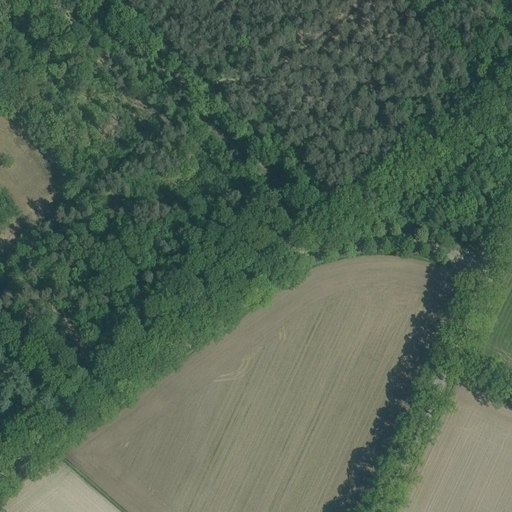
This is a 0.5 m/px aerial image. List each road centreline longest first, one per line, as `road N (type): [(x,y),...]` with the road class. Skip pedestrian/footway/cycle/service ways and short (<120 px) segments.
road 1 (unclassified): [(0,478),(309,253),(393,240),(491,270)]
road 2 (tertiary): [(381,511),(491,270)]
